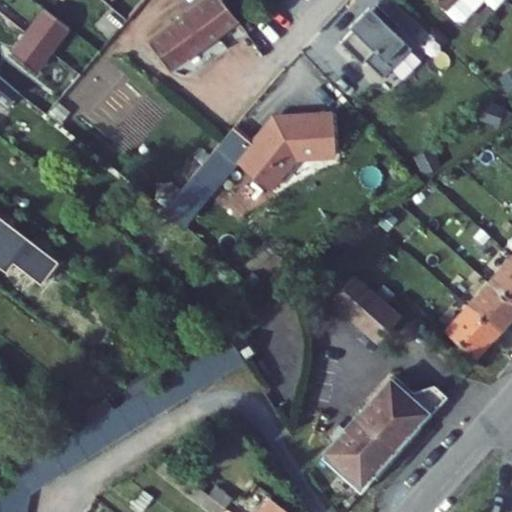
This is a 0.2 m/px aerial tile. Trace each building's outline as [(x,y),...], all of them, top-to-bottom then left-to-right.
[(212,0),(209,0),(148,47),(166,72),(232,22),(212,0)] [(429,0),(451,21),(458,21),(472,7),(471,0),(429,0)] [(360,71),(362,69),(376,82),(405,51),(392,38),(398,32),(377,10),(339,50),(360,71)] [(25,34),(49,55),(68,31),(43,11),(25,34)] [(49,55),(25,34),(9,56),(33,76),(49,55)] [(0,110),(13,93),(0,82),(0,110)] [(329,165),(327,121),(275,124),(275,130),(263,130),(248,149),(230,133),(171,196),(185,209),(209,183),(200,175),(205,169),(218,181),(231,167),(261,195),(289,166),(329,165)] [(171,196),(158,210),(176,225),(218,181),(205,169),(200,175),(209,183),(185,209),(171,196)] [(511,259),(473,305),(450,331),(481,357),(511,321),(511,259)] [(406,319),(360,276),(338,300),(385,342),(406,319)] [(127,387),(6,468),(21,490),(32,482),(244,346),(230,319),(127,387)] [(331,441),(336,445),(322,461),(357,492),(362,486),(366,489),(429,418),(416,406),(413,398),(396,382),(391,387),(389,385),(348,432),(342,428),(331,441)] [(204,490),(188,478),(174,497),(190,508),(204,490)] [(277,511),(279,510),(246,485),(227,511),(277,511)] [(0,486),(0,511),(16,511),(21,490),(0,486)]
